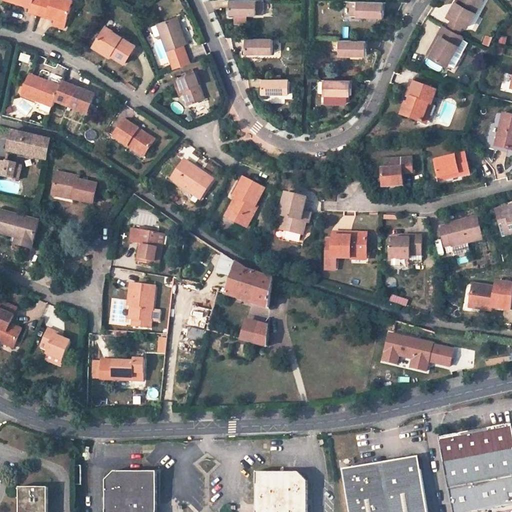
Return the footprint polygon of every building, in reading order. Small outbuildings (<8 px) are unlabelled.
[(19,0),(31,4),(29,9),(39,12),(42,0),(19,0)] [(55,21),(66,25),(74,0),(73,0),(42,0),(39,12),(48,15),(48,12),(57,14),(56,17),(55,21)] [(230,0),(230,15),(262,16),(262,0),(230,0)] [(481,0),(456,0),(447,17),(463,26),(471,11),(474,13),(481,0)] [(350,2),(351,17),(384,17),(384,2),(350,2)] [(467,28),(474,13),(471,11),(463,26),(467,28)] [(177,18),(159,24),(174,68),(190,62),(183,44),(186,42),(177,18)] [(137,43),(107,24),(95,42),(112,52),(126,61),(137,43)] [(444,25),(435,41),(438,43),(430,58),(447,67),(464,36),(444,25)] [(246,39),(246,54),(272,55),(272,39),(246,39)] [(340,40),(340,55),(366,56),(365,41),(340,40)] [(427,56),(430,58),(438,43),(435,41),(427,56)] [(95,42),(94,44),(110,55),(112,52),(95,42)] [(196,69),(175,77),(179,87),(182,86),(188,103),(206,97),(196,69)] [(47,78),(31,72),(24,93),(55,105),(56,100),(61,87),(46,81),(47,78)] [(435,87),(411,78),(405,93),(410,95),(408,101),(406,100),(402,112),(419,118),(426,102),(428,103),(435,87)] [(56,100),(88,111),(96,92),(64,79),(61,87),(56,100)] [(263,79),(264,95),(288,95),(289,79),(263,79)] [(325,80),(325,96),(351,96),(350,80),(325,80)] [(422,120),(428,103),(426,102),(419,118),(422,120)] [(511,112),(505,111),(496,147),(511,150),(511,112)] [(156,137),(126,118),(115,135),(136,149),(138,146),(147,151),(156,137)] [(51,139),(13,130),(8,151),(47,160),(51,139)] [(145,154),(147,151),(138,146),(136,149),(145,154)] [(465,154),(435,161),(439,179),(452,176),(453,178),(470,175),(465,154)] [(411,156),(385,157),(386,167),(382,167),(383,188),(403,186),(403,174),(413,173),(411,156)] [(214,176),(185,157),(172,176),(187,187),(189,184),(203,194),(214,176)] [(15,164),(5,162),(2,174),(13,176),(15,164)] [(21,166),(15,164),(13,176),(19,177),(21,166)] [(78,178),(58,174),(54,193),(74,197),(73,201),(93,205),(97,186),(77,182),(78,178)] [(265,185),(244,175),(235,194),(237,195),(242,197),(233,218),(249,225),(258,204),(257,204),(265,185)] [(201,196),(203,194),(189,184),(187,187),(201,196)] [(53,197),(73,201),(74,197),(54,193),(53,197)] [(307,198),(286,193),(280,216),(281,217),(288,219),(285,232),(303,236),(306,223),(309,224),(311,214),(304,212),(307,198)] [(227,216),(233,218),(242,197),(237,195),(227,216)] [(511,206),(496,211),(502,233),(510,231),(510,235),(511,234),(511,206)] [(40,223),(1,213),(0,218),(0,234),(13,238),(13,237),(17,238),(16,241),(34,245),(40,223)] [(278,230),(285,232),(288,219),(281,217),(278,230)] [(447,227),(440,228),(446,247),(452,246),(452,247),(483,240),(478,217),(446,225),(447,227)] [(161,234),(132,229),(129,244),(141,246),(137,264),(158,267),(162,247),(159,246),(161,234)] [(367,255),(367,234),(351,234),(351,237),(334,237),(334,241),(333,259),(335,259),(359,260),(359,255),(367,255)] [(422,255),(422,236),(410,237),(410,240),(402,240),(390,239),(389,259),(390,259),(399,259),(410,260),(410,255),(422,255)] [(16,241),(15,246),(32,250),(34,245),(16,241)] [(334,241),(327,241),(326,270),(336,271),(336,262),(335,262),(335,259),(333,259),(334,241)] [(225,267),(234,271),(237,263),(228,257),(225,267)] [(390,267),(398,267),(399,259),(390,259),(390,267)] [(234,271),(227,295),(269,309),(274,279),(247,269),(237,263),(234,271)] [(495,289),(473,285),(470,304),(492,308),(510,311),(511,300),(511,283),(496,281),(495,289)] [(153,310),(155,287),(130,285),(128,307),(131,308),(135,308),(133,321),(133,328),(150,330),(151,321),(153,310)] [(17,310),(0,303),(0,304),(0,339),(4,342),(3,344),(15,350),(23,332),(11,327),(17,310)] [(160,310),(153,310),(151,321),(159,321),(160,310)] [(246,322),(240,339),(268,348),(269,329),(246,322)] [(57,334),(48,330),(41,346),(50,350),(48,356),(64,363),(72,344),(62,340),(55,337),(57,334)] [(389,333),(383,361),(397,364),(399,355),(413,359),(411,367),(426,371),(429,361),(450,366),(454,349),(432,344),(433,343),(389,333)] [(133,363),(101,362),(100,381),(113,381),(113,379),(134,379),(133,382),(145,383),(145,360),(133,360),(133,363)] [(511,426),(442,437),(449,489),(452,511),(482,511),(511,507),(511,426)] [(427,511),(419,457),(343,470),(349,511),(427,511)] [(156,511),(157,470),(114,470),(105,479),(104,511),(156,511)] [(306,511),(307,479),(298,470),(255,470),(255,511),(306,511)] [(47,511),(48,488),(19,488),(19,511),(47,511)]
